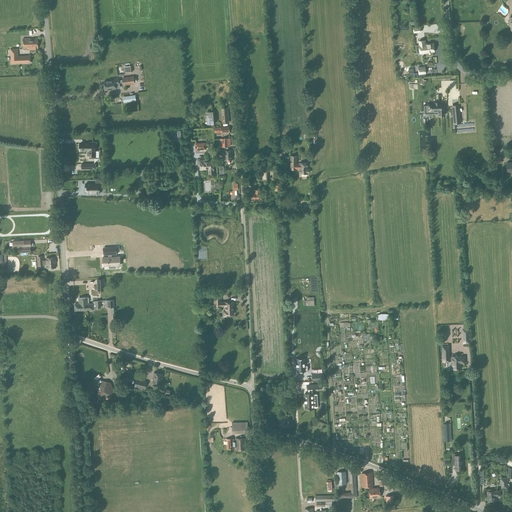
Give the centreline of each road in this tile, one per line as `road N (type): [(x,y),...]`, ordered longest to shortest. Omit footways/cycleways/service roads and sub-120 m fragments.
road 1 (unclassified): [(67,323),(43,0)]
road 2 (unclassified): [(250,389),(235,102)]
road 3 (unclassified): [(484,511),(288,437)]
road 4 (unclassified): [(250,389),(79,338),(67,323)]
road 5 (track): [(68,332),(80,511)]
road 6 (track): [(331,311),(334,452)]
road 7 (unclassified): [(511,75),(461,69),(450,48),(447,0)]
